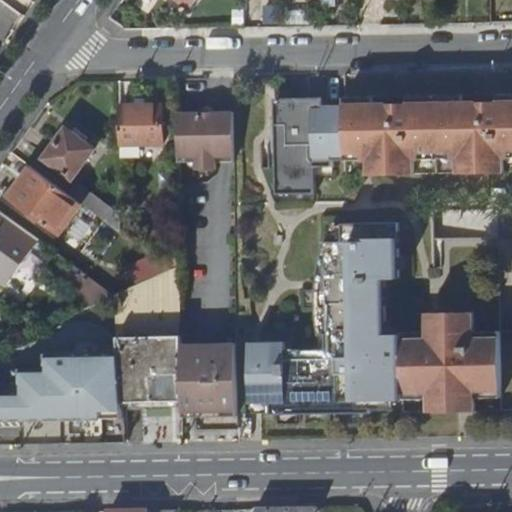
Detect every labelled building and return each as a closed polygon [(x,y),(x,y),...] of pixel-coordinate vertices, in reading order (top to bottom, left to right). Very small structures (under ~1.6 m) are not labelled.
[(166,0),(181,11),(189,0),(166,0)] [(381,0),(382,12),(432,11),(431,0),(381,0)] [(344,108),(345,167),(369,166),(369,177),(415,175),(414,165),(459,164),(460,174),(506,173),(506,163),(511,162),(511,95),(344,100),(344,108)] [(345,167),(344,108),(323,108),(323,104),(274,105),(276,202),(315,201),(315,174),(332,173),(332,167),(345,167)] [(119,108),(120,148),(163,147),(163,107),(119,108)] [(202,113),(178,114),(179,160),(196,160),(197,172),(216,171),(216,159),(216,125),(202,125),(202,113)] [(216,125),(216,113),(202,113),(202,125),(216,125)] [(235,132),(234,113),(216,113),(216,125),(216,159),(235,159),(235,132)] [(66,128),(44,159),(74,180),(96,148),(66,128)] [(41,173),(32,167),(24,179),(32,185),(41,173)] [(32,185),(24,179),(10,198),(60,234),(82,203),(71,195),(41,173),(32,185)] [(71,195),(82,203),(121,232),(121,211),(81,182),(71,195)] [(41,241),(1,212),(0,212),(0,281),(7,286),(41,241)] [(344,220),(345,236),(403,234),(402,219),(344,220)] [(343,255),(325,255),(322,266),(320,275),(319,285),(318,300),(319,312),(321,323),(323,334),(327,334),(328,348),(287,349),(287,342),(251,343),(252,413),(273,413),(273,415),(374,413),(373,400),(403,400),(403,348),(388,348),(387,287),(401,287),(400,236),(343,237),(343,255)] [(142,284),(174,270),(160,260),(135,271),(142,284)] [(119,338),(182,335),(181,286),(181,267),(174,270),(142,284),(117,296),(116,296),(119,338)] [(116,296),(117,296),(91,277),(78,295),(93,306),(116,296)] [(503,398),(502,345),(475,345),(475,325),(429,326),(429,346),(403,346),(403,348),(403,400),(424,400),(424,392),(430,392),(431,412),(459,412),(458,391),(476,391),(482,391),(482,399),(503,398)] [(120,355),(123,408),(184,406),(183,345),(182,335),(119,338),(120,355)] [(183,345),(184,406),(184,418),(201,418),(222,418),(239,418),(238,351),(229,350),(229,344),(183,345)] [(123,408),(120,355),(73,355),(73,353),(58,353),(58,356),(46,356),(46,371),(13,371),(13,394),(0,394),(0,421),(101,419),(101,416),(124,415),(123,408)] [(476,391),(458,391),(459,412),(476,412),(476,391)]
